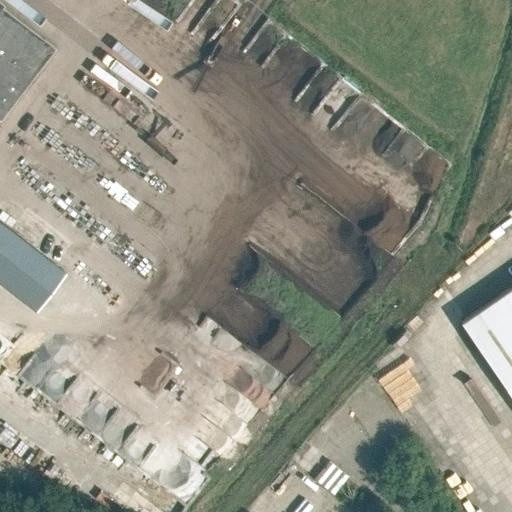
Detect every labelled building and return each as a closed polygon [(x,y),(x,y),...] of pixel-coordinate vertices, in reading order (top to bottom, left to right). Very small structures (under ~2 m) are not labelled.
[(0,120),(0,121),(55,50),(1,9),(3,7),(0,4),(0,120)] [(0,282),(36,310),(64,274),(0,224),(0,282)] [(511,282),(458,319),(511,396),(511,282)] [(76,370),(34,348),(18,378),(60,400),(76,370)] [(154,392),(174,365),(160,354),(139,381),(154,392)] [(293,461),(333,493),(348,476),(308,443),(293,461)]
